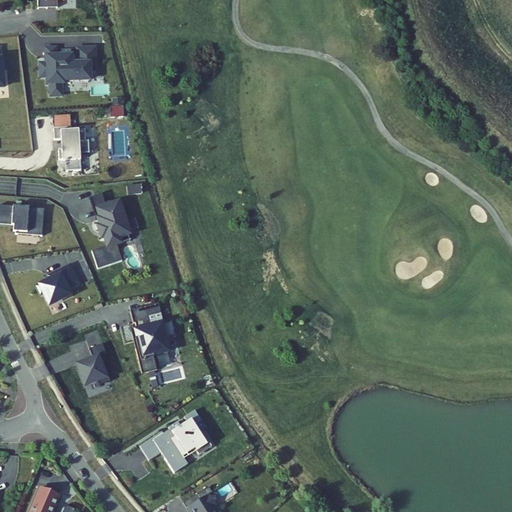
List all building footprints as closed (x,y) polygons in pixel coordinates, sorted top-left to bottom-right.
[(36,0),(37,8),(47,8),(47,5),(57,5),(56,0),(36,0)] [(55,48),(46,49),(47,63),(41,64),(41,76),(48,76),(48,83),(64,83),(64,80),(90,79),(90,65),(95,65),(95,47),(77,48),(78,57),(72,57),(71,55),(56,56),(55,48)] [(110,106),(110,116),(122,116),(122,106),(110,106)] [(70,116),(52,117),(53,129),(70,128),(70,116)] [(71,132),(70,128),(53,129),(53,141),(60,140),(60,145),(63,145),(63,150),(57,150),(58,161),(64,161),(64,172),(80,172),(79,155),(88,155),(88,142),(85,142),(84,131),(71,132)] [(105,204),(102,195),(89,199),(96,220),(98,220),(100,219),(96,207),(105,204)] [(111,206),(109,202),(105,204),(96,207),(100,219),(98,220),(101,227),(98,228),(102,239),(104,238),(108,247),(92,252),(99,270),(123,262),(117,245),(131,240),(128,232),(138,228),(135,219),(127,222),(123,211),(121,212),(118,204),(111,206)] [(44,210),(0,207),(0,222),(11,223),(11,227),(15,227),(15,235),(17,236),(17,234),(40,235),(39,237),(42,237),(44,210)] [(49,306),(71,295),(68,289),(79,284),(70,266),(52,275),(53,278),(37,287),(41,295),(43,294),(49,306)] [(161,313),(158,303),(131,310),(134,324),(136,324),(138,331),(136,331),(138,339),(136,339),(138,349),(136,349),(143,374),(158,370),(154,356),(169,352),(166,339),(176,337),(172,321),(151,326),(148,316),(161,313)] [(106,355),(102,346),(90,351),(93,360),(77,366),(85,388),(98,382),(100,387),(110,382),(105,370),(103,371),(98,358),(106,355)] [(201,419),(195,410),(185,416),(188,421),(181,426),(178,421),(169,427),(170,428),(173,432),(166,437),(163,433),(162,431),(140,446),(150,460),(162,452),(175,472),(188,464),(183,456),(195,448),(208,440),(197,422),(201,419)] [(163,433),(166,437),(173,432),(170,428),(163,433)] [(199,455),(212,446),(208,440),(195,448),(199,455)] [(51,511),(61,489),(43,482),(30,511),(51,511)] [(217,498),(211,488),(189,501),(195,511),(221,511),(222,511),(217,502),(217,498)]
